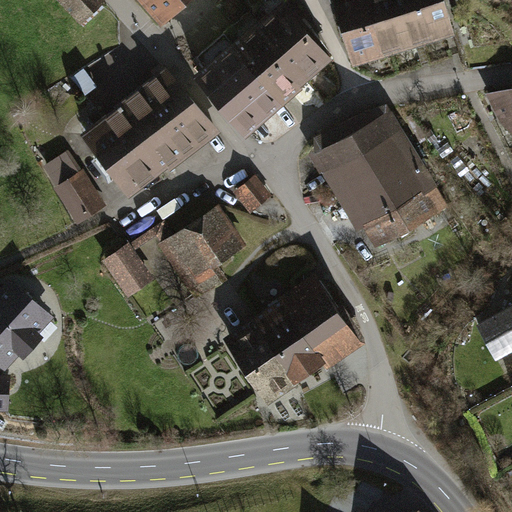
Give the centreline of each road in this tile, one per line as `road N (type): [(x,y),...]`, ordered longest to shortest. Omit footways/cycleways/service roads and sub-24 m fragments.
road 1 (secondary): [(0,458),(118,469),(302,444),(374,448)]
road 2 (residential): [(258,167),(373,326),(382,377),(374,448)]
road 3 (residential): [(258,167),(362,95),(511,73)]
road 4 (residential): [(116,0),(258,167)]
